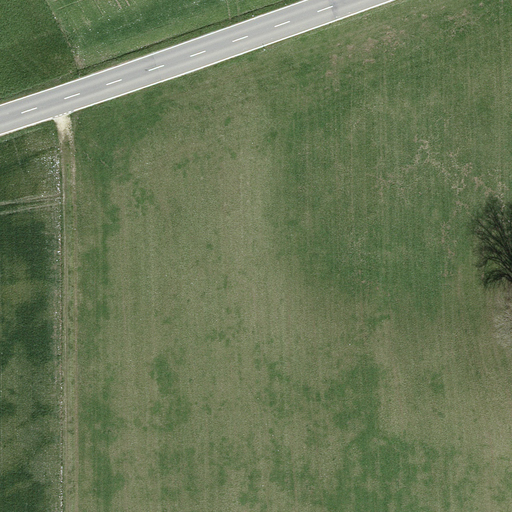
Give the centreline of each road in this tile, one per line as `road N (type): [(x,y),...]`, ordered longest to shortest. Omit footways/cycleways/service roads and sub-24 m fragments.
road 1 (track): [(66,97),(66,511)]
road 2 (secondary): [(352,0),(0,119)]
